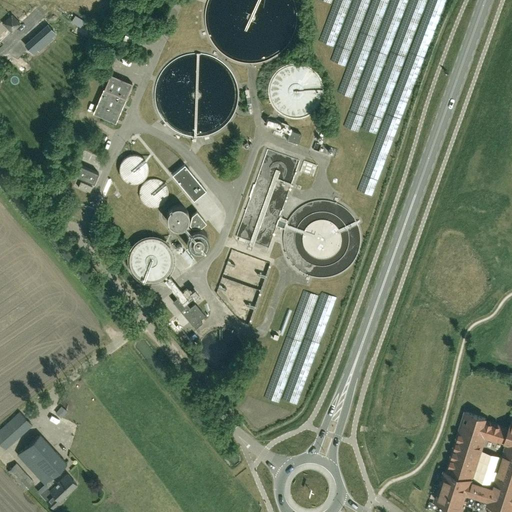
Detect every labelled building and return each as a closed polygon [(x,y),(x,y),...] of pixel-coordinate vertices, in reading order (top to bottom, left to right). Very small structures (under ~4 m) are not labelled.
[(1,0),(0,1),(0,29),(2,32),(25,10),(15,0),(1,0)] [(42,30),(50,39),(56,33),(48,24),(42,30)] [(135,46),(138,40),(122,33),(119,39),(135,46)] [(33,54),(38,49),(30,39),(24,44),(33,54)] [(110,74),(93,113),(100,116),(101,114),(115,120),(121,106),(122,107),(132,83),(110,74)] [(297,142),(301,133),(290,130),(287,139),(297,142)] [(81,165),(76,175),(94,183),(98,172),(81,165)] [(172,175),(193,201),(206,190),(185,165),(172,175)] [(78,187),(90,192),(92,186),(80,181),(78,187)] [(124,206),(117,217),(129,224),(136,213),(124,206)] [(202,226),(207,222),(197,211),(192,215),(190,223),(192,226),(202,226)] [(184,264),(190,261),(184,249),(179,251),(184,264)] [(180,296),(173,301),(195,328),(202,322),(199,319),(204,315),(195,303),(190,308),(180,296)] [(0,443),(5,449),(10,445),(32,425),(20,412),(0,430),(0,443)] [(467,413),(447,472),(445,471),(436,500),(461,508),(465,496),(489,503),(488,505),(511,511),(511,419),(508,427),(485,420),(485,419),(467,413)] [(40,434),(17,455),(44,484),(37,491),(52,507),(77,484),(67,473),(57,482),(52,477),(67,463),(40,434)] [(7,471),(25,490),(34,482),(17,463),(7,471)]
